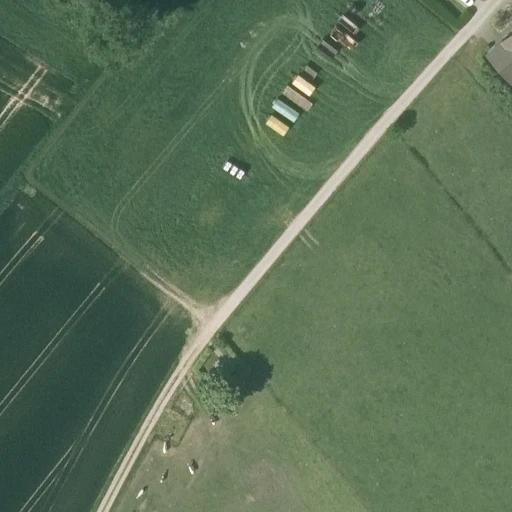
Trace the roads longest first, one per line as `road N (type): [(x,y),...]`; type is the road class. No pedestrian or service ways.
road 1 (residential): [(495,0),(186,361)]
road 2 (track): [(0,204),(162,0)]
road 3 (track): [(27,178),(213,325)]
road 4 (track): [(103,511),(186,361)]
